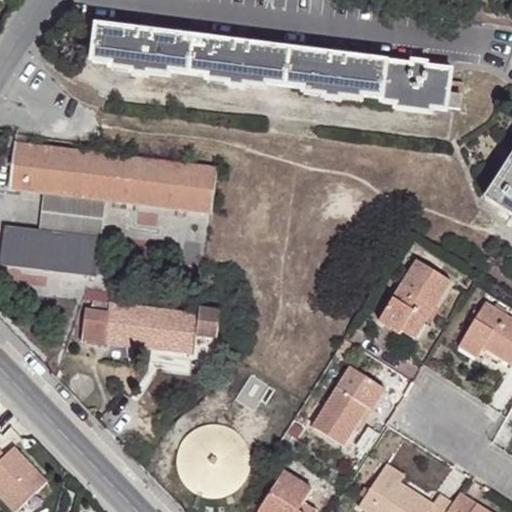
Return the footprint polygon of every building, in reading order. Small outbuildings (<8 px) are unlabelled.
[(412,65),(97,26),(92,63),(110,65),(133,67),(132,74),(149,76),(150,70),(173,72),(207,77),(229,79),(229,86),(245,88),(246,82),(269,84),(303,89),(325,91),(324,99),(342,100),(342,94),(365,96),(387,99),(386,103),(396,105),(396,110),(432,114),(433,110),(447,111),(447,109),(449,94),(453,70),(427,68),(428,63),(413,61),(412,65)] [(110,65),(109,71),(132,74),(133,67),(110,65)] [(150,70),(149,76),(172,79),(173,72),(150,70)] [(207,77),(206,83),(229,86),(229,79),(207,77)] [(246,82),(245,88),(268,92),(269,84),(246,82)] [(303,89),(302,95),(324,99),(325,91),(303,89)] [(342,94),(342,100),(364,104),(365,96),(342,94)] [(463,96),(449,94),(447,109),(461,111),(463,96)] [(106,201),(212,214),(218,169),(15,144),(10,189),(44,192),(106,201)] [(511,157),(485,200),(511,216),(511,157)] [(44,192),(40,233),(101,240),(106,201),(44,192)] [(40,233),(4,229),(1,263),(97,274),(101,240),(40,233)] [(417,261),(379,322),(399,335),(401,331),(414,340),(451,283),(417,261)] [(86,310),(82,343),(106,346),(106,343),(107,336),(143,341),(142,348),(195,355),(198,337),(217,339),(221,310),(201,308),(200,316),(93,302),(92,311),(86,310)] [(511,320),(485,304),(464,336),(483,348),(511,366),(511,364),(511,320)] [(107,336),(106,343),(142,348),(143,341),(107,336)] [(456,347),(476,360),(483,348),(464,336),(456,347)] [(355,346),(345,339),(338,350),(348,356),(355,346)] [(350,367),(312,427),(344,448),(355,431),(368,409),(373,412),(386,390),(350,367)] [(360,434),(373,412),(368,409),(355,431),(360,434)] [(178,470),(180,477),(184,483),(189,489),(195,493),(202,497),(209,498),(217,499),(224,497),(231,495),(237,490),(243,485),(247,479),(250,472),(251,464),(251,457),(249,450),(246,443),(242,437),(236,432),(230,428),(223,425),(215,424),(208,425),(200,427),(194,430),(188,435),(183,441),(179,448),(177,455),(177,462),(178,470)] [(387,464),(382,471),(401,483),(406,476),(387,464)] [(382,471),(358,509),(363,511),(447,511),(453,504),(440,495),(433,505),(401,483),(382,471)] [(284,472),(259,511),(299,511),(304,503),(312,490),(284,472)] [(447,511),(487,511),(459,494),(453,504),(447,511)] [(316,511),(317,510),(304,503),(299,511),(316,511)]
